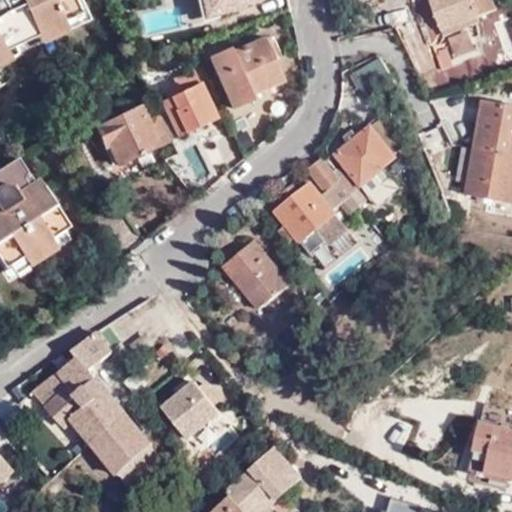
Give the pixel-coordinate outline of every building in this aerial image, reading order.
[(3,0),(0,2),(0,9),(3,15),(31,0),(3,0)] [(0,16),(0,86),(9,80),(11,72),(6,63),(0,51),(0,44),(9,40),(13,48),(14,47),(25,41),(38,35),(33,25),(46,18),(62,9),(66,16),(81,8),(77,0),(31,0),(3,15),(0,16)] [(204,25),(200,8),(237,0),(192,0),(195,10),(169,15),(172,32),(204,25)] [(452,31),(468,25),(466,20),(495,9),(491,0),(419,0),(412,3),(427,43),(433,41),(441,28),(449,25),(452,31)] [(46,18),(56,36),(88,19),(81,8),(66,16),(62,9),(46,18)] [(33,25),(38,35),(43,42),(56,36),(46,18),(33,25)] [(454,56),(474,50),(468,30),(449,36),(454,56)] [(511,36),(502,36),(503,62),(511,61),(511,36)] [(207,56),(230,105),(249,96),(247,92),(280,78),(261,37),(229,51),(227,47),(207,56)] [(0,44),(0,51),(6,63),(19,57),(14,47),(13,48),(9,40),(0,44)] [(422,72),(438,64),(429,45),(413,53),(414,55),(422,72)] [(441,66),(451,64),(445,45),(436,48),(441,66)] [(411,53),(420,73),(422,72),(414,55),(413,53),(411,53)] [(376,76),(388,70),(380,57),(354,71),(371,102),(384,95),(379,86),(381,85),(376,76)] [(158,110),(172,141),(217,118),(193,71),(174,81),(176,87),(169,90),(173,99),(163,104),(164,107),(158,110)] [(476,148),(511,153),(511,104),(485,100),(476,148)] [(121,166),(168,142),(157,119),(149,122),(143,108),(97,130),(106,148),(111,145),(120,162),(121,166)] [(370,124),(382,140),(394,130),(381,115),(370,124)] [(336,153),(377,204),(399,186),(390,175),(382,181),(374,172),(395,155),(394,153),(405,144),(394,130),(382,140),(370,124),(357,136),(352,130),(344,138),(348,143),(336,153)] [(511,153),(476,148),(468,193),(511,200),(511,153)] [(296,237),(310,252),(325,240),(339,257),(358,241),(332,209),(343,200),(351,209),(358,203),(339,180),(320,156),(305,169),(324,191),(319,194),(309,182),(296,192),(286,201),(274,210),(285,223),(278,229),(289,243),(296,237)] [(0,174),(7,184),(25,172),(17,159),(0,170),(0,174)] [(30,186),(33,184),(25,172),(7,184),(0,174),(0,262),(5,270),(13,265),(24,258),(19,251),(32,242),(44,235),(49,241),(63,232),(70,228),(44,187),(34,193),(30,186)] [(343,180),(360,202),(365,196),(347,174),(341,178),(343,180)] [(168,188),(184,210),(198,199),(181,178),(168,188)] [(339,180),(358,203),(360,202),(343,180),(341,178),(339,180)] [(39,180),(33,184),(30,186),(34,193),(44,187),(39,180)] [(286,201),(296,192),(291,185),(281,194),(286,201)] [(70,241),(63,232),(49,241),(44,235),(32,242),(42,260),(70,241)] [(255,240),(222,266),(257,309),(290,282),(255,240)] [(42,260),(32,242),(19,251),(24,258),(13,265),(18,275),(42,260)] [(94,445),(127,416),(91,373),(113,354),(96,334),(74,354),(78,358),(36,395),(65,429),(74,421),(94,445)] [(221,413),(196,382),(164,408),(189,439),(221,413)] [(17,391),(0,405),(0,421),(25,401),(17,391)] [(170,467),(127,416),(94,445),(119,475),(121,474),(138,494),(170,467)] [(511,430),(484,423),(473,466),(511,475),(511,430)] [(0,497),(30,471),(0,444),(0,497)] [(256,511),(274,498),(278,503),(305,480),(280,451),(231,492),(235,497),(217,511),(256,511)] [(421,511),(423,506),(393,497),(388,511),(385,511),(384,511),(421,511)]
